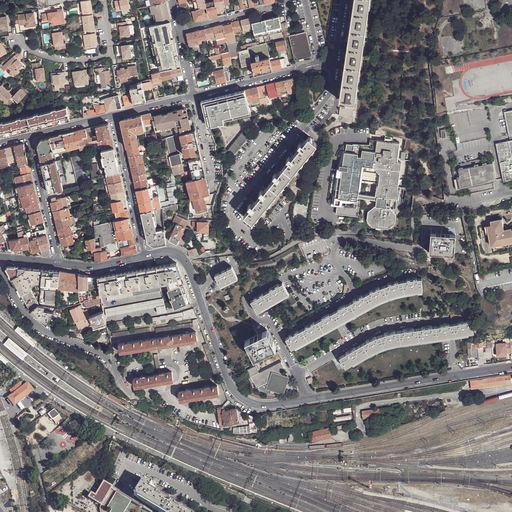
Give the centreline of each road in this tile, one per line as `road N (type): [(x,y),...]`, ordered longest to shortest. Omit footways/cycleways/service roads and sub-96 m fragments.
road 1 (unclassified): [(511,367),(252,403),(229,385),(182,258)]
road 2 (unclassified): [(139,396),(106,356),(33,322),(0,270)]
road 3 (residential): [(145,256),(111,114)]
road 4 (residential): [(28,135),(58,263)]
